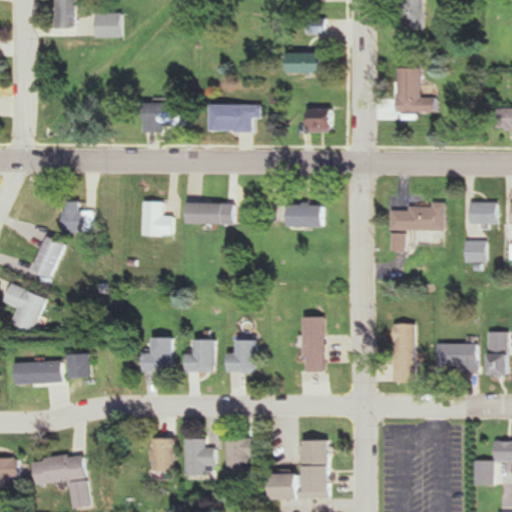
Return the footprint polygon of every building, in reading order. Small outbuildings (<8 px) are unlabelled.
[(81,0),(60,0),(61,27),(81,27),(81,0)] [(405,0),(405,29),(428,29),(427,0),(405,0)] [(127,37),(127,12),(99,12),(99,37),(127,37)] [(308,33),(329,33),(329,18),(308,18),(308,33)] [(327,53),(291,53),(291,73),(327,73),(327,53)] [(399,112),(436,114),(437,91),(425,90),(426,69),(401,68),(399,112)] [(168,134),(168,127),(190,127),(190,104),(148,104),(148,134),(168,134)] [(257,133),(257,119),(266,119),(266,105),(215,105),(215,133),(257,133)] [(501,129),(511,129),(511,107),(501,107),(501,129)] [(314,109),(314,133),(338,133),(338,109),(314,109)] [(86,209),(86,201),(69,201),(69,232),(97,232),(97,209),(86,209)] [(170,201),(149,201),(150,236),(179,235),(179,215),(170,216),(170,201)] [(502,202),(475,202),(475,223),(502,223),(502,202)] [(230,203),(193,203),(193,224),(230,224),(230,203)] [(330,205),(292,205),(292,227),(330,227),(330,205)] [(398,229),(451,230),(452,207),(398,206),(398,229)] [(58,278),(72,244),(54,236),(40,270),(58,278)] [(491,262),(491,240),(470,240),(470,262),(491,262)] [(39,332),(52,298),(17,284),(9,302),(24,308),(18,323),(39,332)] [(332,372),(332,318),(310,318),(310,372),(332,372)] [(420,323),(399,323),(399,383),(420,383),(420,323)] [(179,338),(159,338),(159,355),(149,355),(149,373),(179,373),(179,338)] [(191,352),(191,373),(220,373),(220,340),(200,340),(200,352),(191,352)] [(231,372),(261,372),(261,340),(241,340),(241,354),(231,354),(231,372)] [(483,344),(442,344),(442,367),(465,367),(465,372),(483,372),(483,344)] [(95,354),(73,354),(73,378),(95,378),(95,354)] [(68,384),(67,362),(21,363),(21,384),(68,384)] [(178,438),(157,438),(157,479),(178,479),(178,438)] [(189,438),(189,474),(218,474),(218,447),(211,447),(211,438),(189,438)] [(261,438),(231,438),(231,471),(261,471),(261,438)] [(309,440),(309,473),(278,473),(278,499),(335,499),(335,440),(309,440)] [(43,485),(75,482),(78,509),(94,507),(89,455),(40,459),(43,485)] [(0,480),(25,480),(25,459),(0,458),(0,480)] [(480,486),(500,486),(500,460),(480,460),(480,486)]
